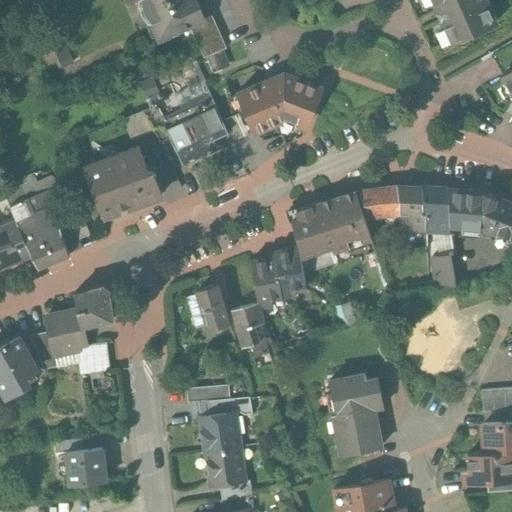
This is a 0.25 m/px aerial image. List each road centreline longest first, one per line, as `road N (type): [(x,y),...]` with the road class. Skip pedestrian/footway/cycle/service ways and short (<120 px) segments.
road 1 (residential): [(135,256),(366,153),(431,150)]
road 2 (residential): [(431,150),(431,80),(406,27),(371,22),(327,38),(281,36),(250,22),(239,0)]
road 3 (residential): [(511,318),(459,411),(423,440),(420,455),(439,511)]
road 4 (residential): [(0,303),(135,256)]
road 5 (residential): [(160,511),(144,371)]
